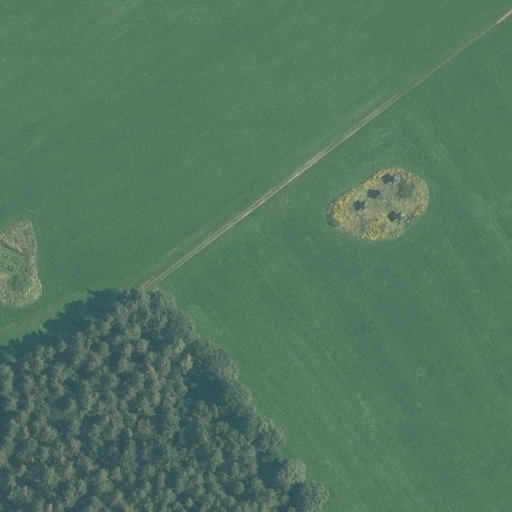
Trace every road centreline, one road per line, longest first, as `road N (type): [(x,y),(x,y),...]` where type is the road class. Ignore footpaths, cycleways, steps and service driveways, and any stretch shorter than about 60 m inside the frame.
road 1 (track): [(136,296),(511,11)]
road 2 (track): [(307,511),(136,296)]
road 3 (track): [(136,296),(94,328),(0,373)]
